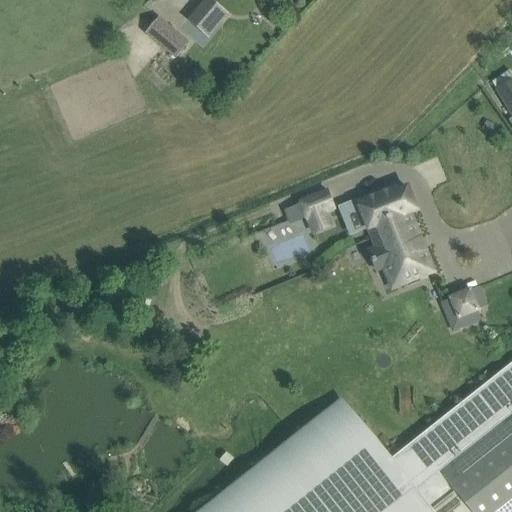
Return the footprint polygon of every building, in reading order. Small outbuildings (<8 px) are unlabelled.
[(201,0),(186,23),(209,39),(227,13),(208,0),(201,0)] [(160,17),(145,34),(174,59),(189,41),(160,17)] [(511,72),(510,69),(491,80),(511,114),(511,118),(509,121),(511,124),(511,72)] [(368,251),(376,271),(396,263),(404,283),(400,284),(401,285),(433,272),(424,249),(422,250),(418,241),(420,240),(409,213),(416,210),(407,188),(393,193),(390,186),(356,200),(368,229),(371,228),(379,247),(368,251)] [(327,192),(299,203),(300,205),(285,211),(291,225),(306,219),(306,220),(334,209),(327,192)] [(441,303),(453,331),(481,319),(477,310),(486,306),(479,288),(441,303)] [(339,402),(199,511),(511,511),(511,363),(477,391),(387,462),(339,402)]
